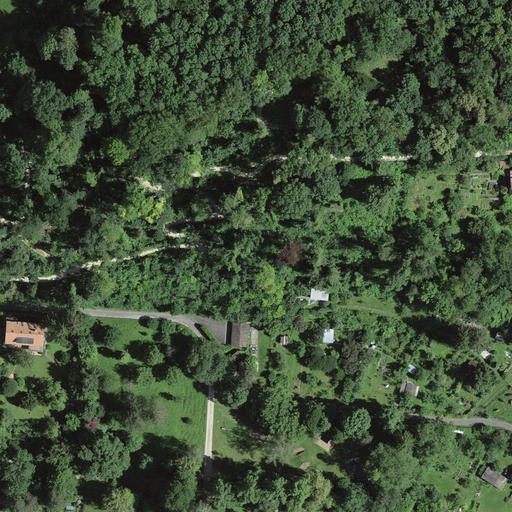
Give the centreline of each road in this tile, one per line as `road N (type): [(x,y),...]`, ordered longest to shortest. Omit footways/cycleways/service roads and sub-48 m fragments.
road 1 (track): [(405,415),(362,470),(342,477),(36,476),(0,457)]
road 2 (track): [(214,352),(206,511)]
road 3 (track): [(329,155),(461,156)]
